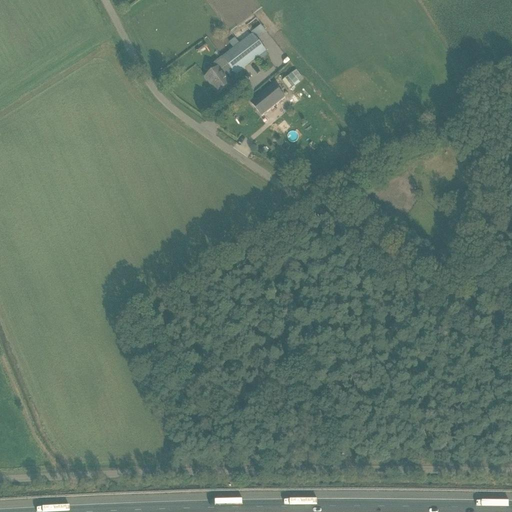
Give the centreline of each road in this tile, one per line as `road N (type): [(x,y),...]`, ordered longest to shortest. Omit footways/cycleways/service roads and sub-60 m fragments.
road 1 (unclassified): [(511,348),(171,109),(104,0)]
road 2 (unclassified): [(0,476),(511,469)]
road 3 (motorway): [(511,508),(85,511)]
road 4 (track): [(295,191),(450,119),(489,83)]
road 5 (track): [(117,25),(0,95)]
